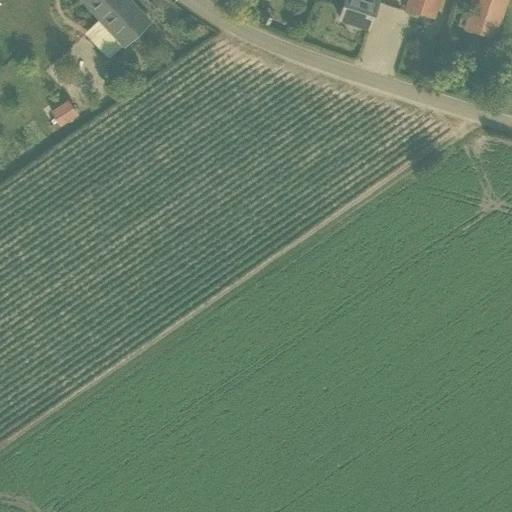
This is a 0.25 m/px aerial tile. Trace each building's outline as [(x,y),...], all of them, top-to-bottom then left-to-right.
[(149,21),(129,0),(78,0),(123,46),(149,21)] [(344,0),(339,17),(369,28),(378,0),(344,0)] [(434,19),(440,0),(408,0),(405,9),(434,19)] [(473,0),(464,29),(494,39),(507,0),(473,0)] [(50,111),(60,126),(78,114),(68,99),(50,111)]
